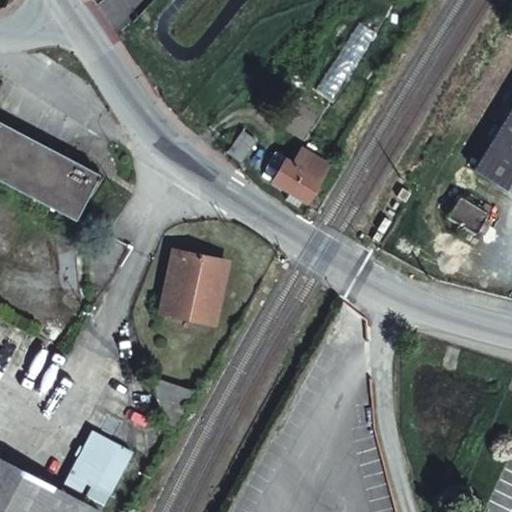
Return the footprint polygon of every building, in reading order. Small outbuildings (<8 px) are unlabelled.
[(511,86),(468,167),(511,191),(511,86)] [(0,187),(58,224),(86,180),(0,126),(0,187)] [(256,142),(244,132),(227,152),(240,162),(256,142)] [(327,165),(325,164),(302,150),(292,164),(285,161),(273,179),(290,190),(285,199),(297,206),(302,198),(305,200),(327,165)] [(453,196),(443,211),(444,217),(472,234),(475,233),(487,215),(486,210),(459,194),(453,196)] [(202,246),(194,243),(169,302),(178,306),(202,246)] [(224,308),(209,302),(228,257),(202,246),(178,306),(216,323),(224,308)] [(228,257),(209,302),(224,308),(244,263),(228,257)] [(156,366),(159,419),(173,426),(174,424),(192,381),(156,366)] [(77,467),(100,479),(109,462),(85,451),(77,467)] [(105,511),(108,507),(0,453),(0,511),(105,511)]
